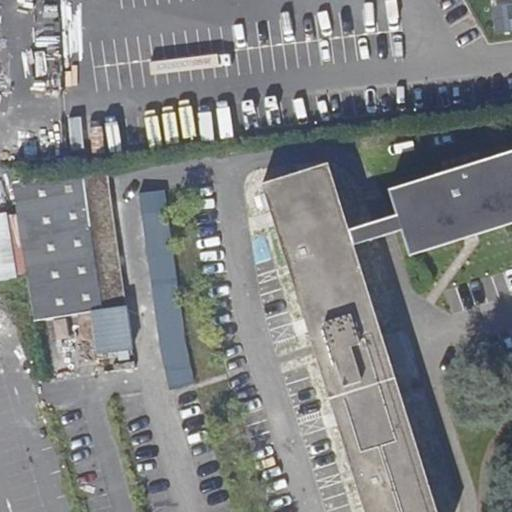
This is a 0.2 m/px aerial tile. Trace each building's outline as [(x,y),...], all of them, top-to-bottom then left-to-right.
[(397,211),(402,227),(411,254),(511,222),(511,148),(389,187),(397,211)] [(439,511),(392,362),(383,334),(354,244),(349,227),(328,161),(262,182),(366,511),(439,511)] [(13,178),(35,318),(92,310),(98,351),(100,351),(102,350),(105,363),(136,358),(107,165),(81,169),(81,167),(70,169),(13,178)] [(169,386),(194,382),(167,188),(142,192),(169,386)] [(354,244),(402,227),(397,211),(349,227),(354,244)] [(383,334),(392,362),(411,357),(401,328),(383,334)]
